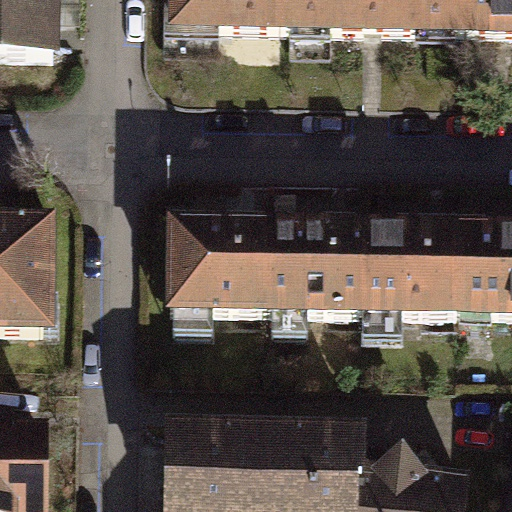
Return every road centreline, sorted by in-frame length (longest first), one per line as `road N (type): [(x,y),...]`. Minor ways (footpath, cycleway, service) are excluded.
road 1 (residential): [(125,149),(511,157)]
road 2 (residential): [(125,149),(117,511)]
road 3 (residential): [(127,0),(125,149)]
road 4 (residential): [(0,147),(125,149)]
